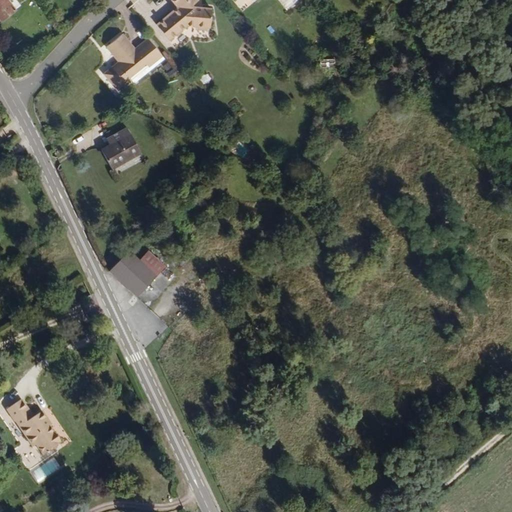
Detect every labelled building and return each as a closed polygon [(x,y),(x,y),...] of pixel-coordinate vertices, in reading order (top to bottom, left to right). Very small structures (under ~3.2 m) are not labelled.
[(0,0),(0,13),(12,4),(8,0),(0,0)] [(159,29),(176,0),(170,0),(173,3),(167,8),(166,7),(150,20),(158,30),(159,29)] [(179,21),(205,23),(206,4),(187,3),(185,0),(176,0),(159,29),(158,30),(162,35),(179,21)] [(142,59),(145,63),(156,53),(142,36),(129,46),(117,30),(101,43),(114,58),(99,70),(113,87),(127,76),(129,78),(139,69),(136,64),(142,59)] [(205,73),(198,78),(203,85),(210,80),(205,73)] [(111,166),(138,151),(124,126),(104,138),(107,144),(100,148),(111,166)] [(244,149),(239,155),(246,161),(252,155),(244,149)] [(134,259),(122,247),(108,262),(135,287),(156,265),(141,251),(134,259)] [(137,289),(135,287),(108,262),(101,269),(130,295),(137,289)] [(12,418),(12,417),(29,443),(33,441),(39,451),(57,439),(56,437),(56,434),(54,430),(51,430),(46,422),(48,421),(39,407),(30,413),(18,395),(3,405),(12,418)]
